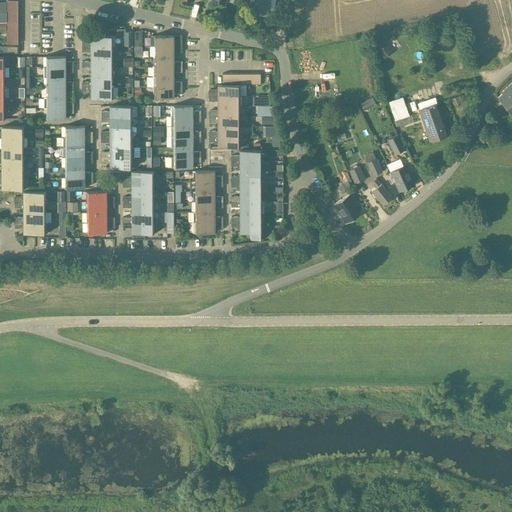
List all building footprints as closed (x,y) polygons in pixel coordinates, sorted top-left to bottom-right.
[(275,0),(250,0),(249,11),(273,15),(275,0)] [(132,31),(124,31),(124,46),(132,46),(132,31)] [(82,46),(112,46),(111,35),(91,35),(91,40),(82,40),(82,46)] [(156,46),(182,46),(182,40),(174,40),(174,35),(155,35),(156,46)] [(91,56),(112,56),(112,46),(82,46),(82,51),(91,51),(91,56)] [(156,56),(174,56),(174,51),(182,51),(182,46),(156,46),(156,56)] [(47,67),(74,66),(74,61),(65,61),(65,56),(47,56),(47,67)] [(82,66),(112,66),(112,56),(91,56),(91,61),(82,61),(82,66)] [(133,66),(132,56),(122,57),(123,66),(133,66)] [(156,66),(182,66),(182,61),(174,61),(174,56),(156,56),(156,66)] [(47,77),(66,77),(66,72),(74,72),(74,66),(47,67),(47,77)] [(91,76),(112,76),(112,66),(82,66),(82,72),(91,72),(91,76)] [(156,76),(174,76),(174,71),(182,71),(182,66),(156,66),(156,76)] [(82,87),(112,87),(112,76),(91,76),(91,81),(82,81),(82,87)] [(156,86),(182,86),(182,81),(174,81),(174,76),(156,76),(156,86)] [(47,87),(74,87),(74,81),(66,82),(66,77),(47,77),(47,87)] [(511,81),(501,91),(502,93),(498,97),(511,112),(511,81)] [(228,84),(222,84),(217,84),(217,90),(208,90),(209,95),(238,95),(238,84),(233,84),(228,84)] [(182,86),(156,86),(156,97),(174,97),(174,92),(182,92),(182,86)] [(47,97),(66,97),(66,92),(74,92),(74,87),(47,87),(47,97)] [(112,87),(82,87),(82,92),(91,92),(91,97),(112,97),(112,87)] [(238,95),(209,95),(209,100),(217,100),(217,105),(238,105),(238,95)] [(265,104),(265,96),(253,96),(253,104),(265,104)] [(396,125),(417,118),(415,113),(408,115),(402,96),(388,100),(396,125)] [(47,107),(74,107),(74,102),(66,102),(66,97),(47,97),(47,107)] [(372,97),(360,102),(363,110),(376,105),(372,97)] [(430,140),(449,134),(438,103),(419,110),(430,140)] [(101,116),(130,116),(130,105),(109,105),(109,111),(101,111),(101,116)] [(174,116),(200,116),(200,110),(192,110),(192,105),(174,105),(174,116)] [(238,105),(217,105),(217,110),(209,110),(209,116),(238,115),(238,105)] [(74,107),(47,107),(48,118),(66,118),(66,113),(74,113),(74,107)] [(238,115),(209,116),(209,121),(217,121),(217,126),(238,126),(238,115)] [(109,126),(130,126),(130,116),(101,116),(101,121),(109,121),(109,126)] [(170,126),(192,126),(192,121),(201,121),(200,116),(174,116),(170,116),(170,126)] [(152,125),(153,143),(161,143),(160,135),(164,135),(164,125),(152,125)] [(0,136),(22,137),(22,126),(1,126),(1,131),(0,131),(0,136)] [(66,136),(93,136),(93,131),(84,131),(84,126),(66,126),(66,136)] [(101,136),(130,136),(130,126),(109,126),(110,131),(101,131),(101,136)] [(151,126),(140,126),(140,136),(151,135),(151,126)] [(170,136),(201,136),(201,131),(193,131),(192,126),(170,126),(170,136)] [(238,126),(217,126),(217,131),(209,131),(209,136),(238,136),(238,126)] [(405,150),(397,134),(387,139),(395,155),(405,150)] [(22,137),(0,136),(0,142),(1,142),(1,147),(22,147),(26,147),(27,145),(27,138),(25,137),(22,137)] [(66,147),(85,147),(85,142),(93,142),(93,136),(66,136),(66,147)] [(110,147),(130,146),(130,136),(101,136),(101,142),(110,142),(110,147)] [(175,146),(193,146),(193,141),(201,141),(201,136),(170,136),(171,146),(175,146)] [(238,136),(209,136),(209,141),(217,141),(217,147),(238,147),(238,136)] [(101,157),(131,157),(130,146),(110,147),(110,151),(101,151),(101,157)] [(175,157),(201,156),(201,151),(193,151),(193,146),(175,146),(175,157)] [(0,157),(22,157),(22,147),(1,147),(1,152),(0,151),(0,157)] [(66,157),(93,157),(93,151),(85,151),(85,147),(66,147),(62,147),(62,157),(66,157)] [(231,160),(260,160),(260,150),(239,150),(239,155),(231,155),(231,160)] [(201,156),(175,157),(171,157),(171,167),(193,167),(193,162),(201,162),(201,156)] [(1,167),(22,167),(22,157),(0,157),(0,162),(1,162),(1,167)] [(67,167),(85,167),(85,162),(93,162),(93,157),(66,157),(67,167)] [(131,157),(101,157),(101,162),(110,162),(110,167),(131,167),(131,157)] [(375,158),(368,162),(366,162),(373,176),(383,171),(376,158),(375,158)] [(239,170),(260,170),(260,160),(231,160),(231,166),(239,166),(239,170)] [(355,183),(365,179),(359,165),(349,169),(355,183)] [(399,190),(414,183),(406,165),(391,171),(399,190)] [(0,177),(22,177),(22,167),(1,167),(1,172),(0,172),(0,177)] [(67,177),(93,177),(93,172),(85,172),(85,167),(67,167),(67,177)] [(123,181),(152,181),(152,170),(131,171),(131,176),(123,176),(123,181)] [(196,181),(223,181),(223,175),(214,175),(214,170),(192,170),(192,181),(196,181)] [(231,181),(260,181),(260,170),(239,170),(239,175),(231,175),(231,181)] [(22,177),(0,177),(0,182),(2,183),(2,188),(22,188),(22,177)] [(93,177),(67,177),(67,188),(85,188),(85,183),(93,182),(93,177)] [(392,196),(381,183),(380,183),(376,178),(372,181),(376,187),(372,190),(378,197),(379,197),(383,202),(392,196)] [(342,193),(351,187),(347,180),(338,186),(342,193)] [(131,191),(152,191),(152,181),(123,181),(123,187),(131,187),(131,191)] [(196,191),(215,191),(215,186),(223,186),(223,181),(196,181),(196,191)] [(239,191),(260,191),(260,181),(231,181),(231,186),(239,186),(239,191)] [(15,202),(44,202),(44,191),(23,191),(23,196),(14,196),(15,202)] [(88,202),(114,202),(114,196),(106,196),(106,191),(88,191),(88,202)] [(123,201),(152,201),(152,191),(131,191),(131,196),(123,196),(123,201)] [(196,201),(223,201),(223,196),(215,196),(215,191),(196,191),(192,191),(192,201),(196,201)] [(231,201),(260,201),(260,191),(239,191),(240,196),(231,196),(231,201)] [(346,222),(361,212),(349,194),(334,203),(346,222)] [(131,212),(152,212),(152,201),(123,201),(123,207),(131,207),(131,212)] [(196,211),(215,211),(215,207),(223,207),(223,201),(196,201),(196,211)] [(240,211),(260,211),(260,201),(231,201),(231,207),(240,206),(240,211)] [(23,212),(44,212),(44,202),(15,202),(15,207),(23,207),(23,212)] [(88,212),(106,212),(106,207),(115,207),(114,202),(88,202),(88,212)] [(161,222),(166,222),(174,222),(174,211),(167,211),(161,211),(161,222)] [(193,222),(223,222),(223,216),(215,216),(215,211),(196,211),(192,212),(193,222)] [(231,222),(261,221),(260,211),(240,211),(240,216),(231,216),(231,222)] [(15,222),(44,222),(44,212),(23,212),(23,217),(15,217),(15,222)] [(88,222),(115,222),(115,217),(106,217),(106,212),(88,212),(88,222)] [(123,222),(152,222),(152,212),(131,212),(132,216),(123,216),(123,222)] [(261,221),(231,222),(231,227),(240,227),(240,232),(250,232),(250,239),(263,239),(263,232),(261,232),(261,221)] [(44,222),(15,222),(15,228),(23,228),(23,233),(44,233),(44,222)] [(115,222),(88,222),(88,233),(107,233),(107,227),(115,227),(115,222)] [(152,222),(123,222),(123,227),(132,227),(132,233),(152,232),(152,222)] [(223,222),(193,222),(193,232),(215,232),(215,227),(223,227),(223,222)]
